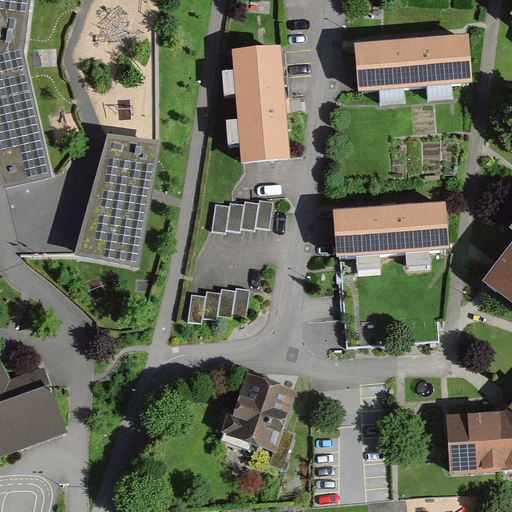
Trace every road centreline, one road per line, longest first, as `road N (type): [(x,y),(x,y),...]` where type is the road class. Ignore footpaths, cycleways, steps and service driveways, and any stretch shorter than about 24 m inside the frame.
road 1 (residential): [(286,347),(296,321),(338,0)]
road 2 (residential): [(107,511),(161,372),(190,360),(273,355),(286,347)]
road 3 (residential): [(440,365),(319,374),(286,347)]
